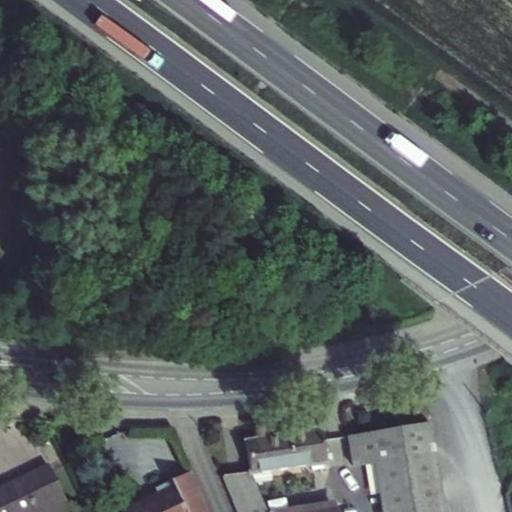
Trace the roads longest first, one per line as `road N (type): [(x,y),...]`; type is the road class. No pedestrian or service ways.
road 1 (motorway): [(85,0),(511,319)]
road 2 (primary): [(511,308),(394,351),(274,372),(134,369),(0,353)]
road 3 (primary): [(0,384),(177,402),(255,398),(398,371),(511,333)]
road 4 (motorway): [(511,243),(187,0)]
